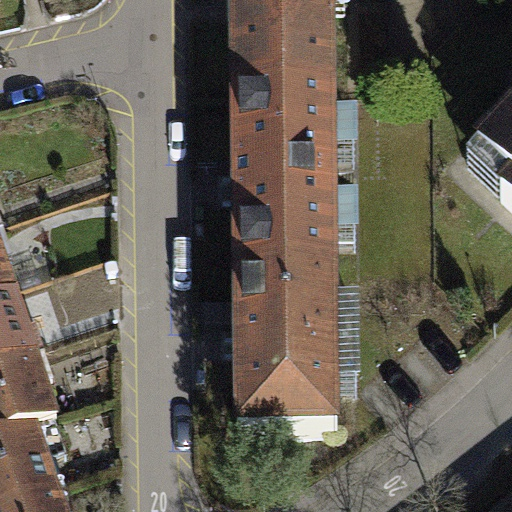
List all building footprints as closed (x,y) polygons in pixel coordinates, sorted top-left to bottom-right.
[(241,0),(242,98),(346,97),(345,0),(241,0)] [(242,98),(243,270),(347,270),(346,97),(242,98)] [(511,129),(469,175),(511,215),(511,129)] [(0,302),(17,296),(6,263),(13,260),(4,233),(0,234),(0,302)] [(243,270),(244,443),(348,442),(347,270),(243,270)] [(0,370),(46,355),(37,330),(30,332),(17,296),(0,302),(0,370)] [(0,443),(36,431),(60,423),(48,389),(57,386),(46,355),(0,370),(0,443)] [(36,431),(0,443),(0,511),(9,511),(58,496),(36,431)] [(63,511),(58,496),(9,511),(63,511)]
